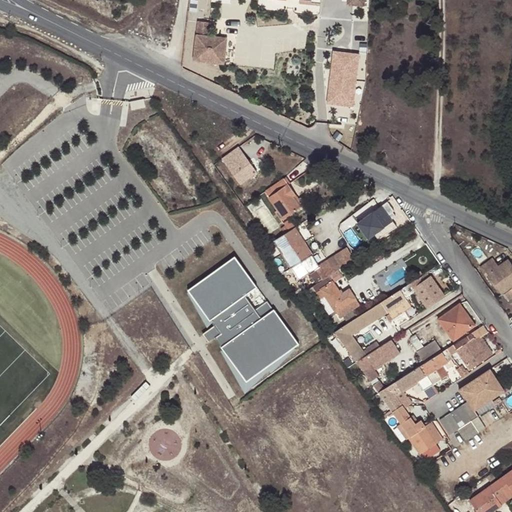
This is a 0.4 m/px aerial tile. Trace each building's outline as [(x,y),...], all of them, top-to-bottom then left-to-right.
[(198,21),(194,61),(224,64),(227,39),(209,37),(210,23),(198,21)] [(334,50),(332,104),(361,105),(363,51),(334,50)] [(255,173),(237,148),(221,159),(239,184),(255,173)] [(282,179),(264,192),(283,219),(298,208),(291,197),(294,195),(282,179)] [(386,215),(391,212),(392,211),(386,203),(356,224),(358,228),(365,223),(377,240),(395,228),(390,219),(386,215)] [(336,211),(332,204),(320,211),(320,212),(324,218),(325,220),(333,216),(332,213),(336,211)] [(324,218),(320,212),(311,217),(315,224),(324,218)] [(273,242),(272,242),(298,280),(318,265),(293,229),(273,242)] [(487,258),(478,245),(468,252),(478,265),(487,258)] [(329,276),(347,264),(339,254),(320,266),(322,269),(327,277),(329,276)] [(234,259),(189,292),(214,326),(202,335),(208,344),(213,340),(245,384),(299,345),(267,302),(254,311),(244,296),(255,288),(234,259)] [(497,267),(492,260),(483,267),(507,301),(511,297),(511,268),(507,261),(497,267)] [(310,276),(316,284),(327,277),(322,269),(310,276)] [(316,284),(311,288),(320,299),(324,298),(336,313),(339,312),(344,317),(360,306),(349,290),(342,294),(329,276),(327,277),(316,284)] [(411,288),(409,284),(400,290),(404,298),(414,292),(425,309),(444,296),(430,276),(411,288)] [(400,290),(381,303),(387,313),(397,327),(408,320),(403,313),(411,308),(404,298),(400,290)] [(346,325),(335,333),(349,353),(359,347),(351,336),(387,313),(381,303),(346,325)] [(474,326),(460,305),(438,320),(453,341),(474,326)] [(341,319),(330,327),(335,333),(346,325),(341,319)] [(481,338),(488,333),(483,326),(446,350),(450,356),(457,352),(469,370),(492,355),(487,348),(482,351),(475,341),(481,338)] [(362,353),(353,359),(358,365),(392,342),(386,334),(375,342),(376,344),(362,353)] [(487,348),(481,338),(475,341),(482,351),(487,348)] [(434,341),(416,352),(424,364),(441,352),(434,341)] [(392,342),(358,365),(370,382),(378,376),(375,371),(371,366),(397,349),(392,342)] [(359,347),(349,353),(353,359),(362,353),(359,347)] [(400,353),(397,349),(371,366),(375,371),(400,353)] [(450,356),(446,350),(441,352),(424,364),(420,366),(433,385),(447,376),(442,366),(453,359),(450,356)] [(420,366),(396,382),(403,393),(417,382),(423,391),(433,385),(420,366)] [(464,377),(468,375),(463,367),(459,369),(464,377)] [(468,402),(473,409),(500,391),(493,379),(495,377),(490,370),(458,391),(464,398),(465,398),(468,402)] [(373,386),(378,394),(385,389),(379,382),(373,386)] [(378,394),(392,412),(402,406),(396,397),(403,393),(396,382),(385,389),(378,394)] [(471,421),(478,417),(473,409),(468,402),(440,422),(449,436),(457,430),(458,430),(471,421)] [(392,412),(410,437),(430,424),(427,420),(416,427),(404,409),(402,406),(392,412)] [(480,433),(471,421),(458,430),(467,442),(480,433)] [(410,437),(422,453),(441,441),(430,424),(410,437)] [(511,471),(470,501),(477,511),(494,511),(495,511),(502,507),(501,505),(511,497),(511,471)]
